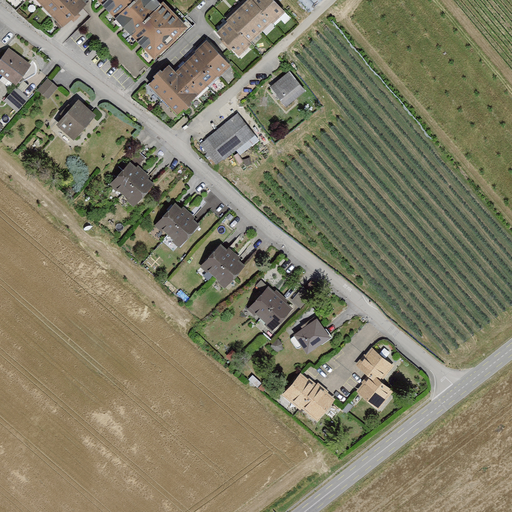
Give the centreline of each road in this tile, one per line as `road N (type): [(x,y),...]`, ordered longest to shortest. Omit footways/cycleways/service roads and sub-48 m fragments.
road 1 (residential): [(0,4),(460,389)]
road 2 (secondary): [(460,389),(304,511)]
